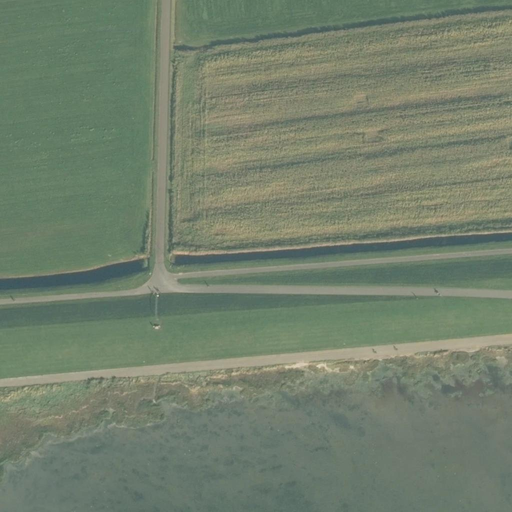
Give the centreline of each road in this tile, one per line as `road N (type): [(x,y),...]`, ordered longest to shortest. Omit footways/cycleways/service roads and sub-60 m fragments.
road 1 (unclassified): [(511,295),(157,290)]
road 2 (unclassified): [(157,290),(166,0)]
road 3 (unclassified): [(0,301),(157,290)]
